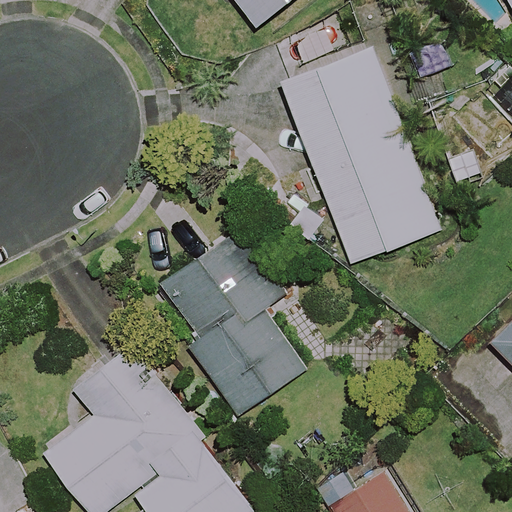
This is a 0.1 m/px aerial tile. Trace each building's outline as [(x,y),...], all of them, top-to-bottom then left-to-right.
[(292,0),(243,0),(263,24),(292,0)] [(443,231),(376,46),(288,78),(355,263),(443,231)] [(248,288),(221,244),(166,278),(205,341),(198,345),(240,412),(309,369),(256,283),(248,288)] [(511,328),(500,341),(511,353),(511,328)] [(98,409),(46,448),(94,511),(111,511),(119,507),(122,511),(256,511),(264,506),(138,339),(79,384),(98,409)] [(406,511),(381,473),(331,506),(335,511),(406,511)] [(0,511),(0,506),(12,495),(0,482),(0,511)]
